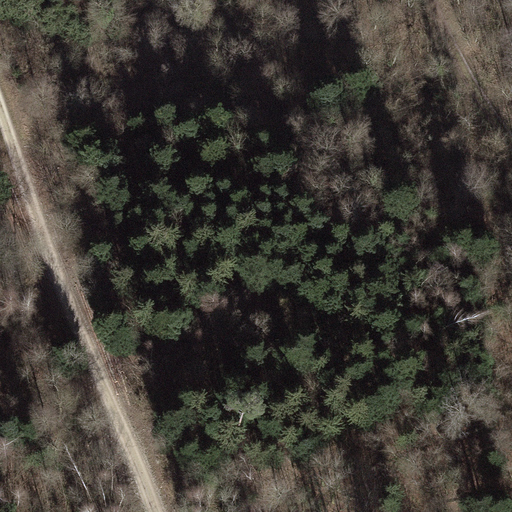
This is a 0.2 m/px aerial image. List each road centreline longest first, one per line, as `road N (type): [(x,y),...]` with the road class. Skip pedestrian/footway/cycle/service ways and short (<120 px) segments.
road 1 (track): [(0,107),(72,318),(154,511)]
road 2 (track): [(511,142),(434,0)]
